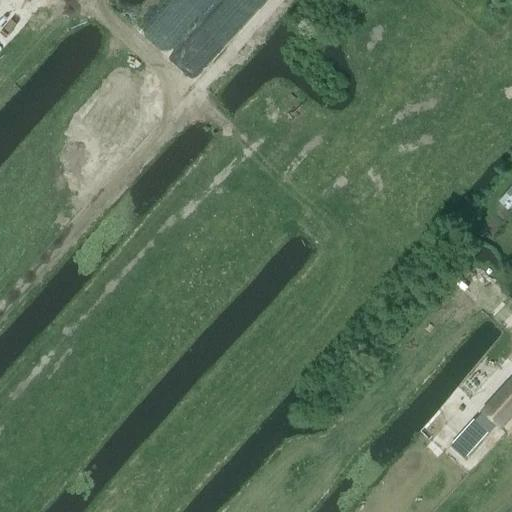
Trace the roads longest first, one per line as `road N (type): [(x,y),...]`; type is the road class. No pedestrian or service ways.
road 1 (track): [(0,308),(280,0)]
road 2 (track): [(194,94),(91,0)]
